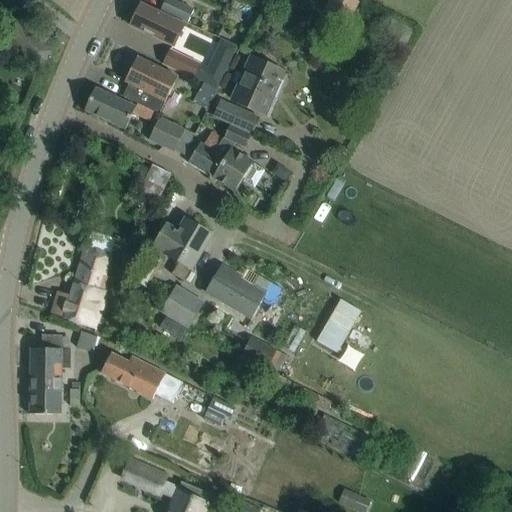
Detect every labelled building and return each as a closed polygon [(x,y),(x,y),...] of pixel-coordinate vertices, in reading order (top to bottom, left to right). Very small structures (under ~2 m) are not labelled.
[(0,0),(0,23),(13,6),(6,0),(0,0)] [(187,23),(193,10),(170,0),(163,0),(159,10),(187,23)] [(351,0),(341,0),(332,18),(346,25),(358,3),(351,0)] [(183,27),(158,14),(141,5),(130,26),(163,43),(164,43),(173,47),(183,27)] [(413,31),(391,20),(386,32),(400,39),(395,49),(403,53),(413,31)] [(33,62),(44,44),(29,35),(17,53),(30,62),(31,60),(33,62)] [(193,78),(199,64),(170,50),(163,64),(193,78)] [(124,83),(128,85),(122,97),(140,106),(159,115),(177,78),(166,72),(148,63),(137,58),(124,83)] [(277,70),(259,62),(250,58),(232,101),(264,115),(273,94),(268,92),(277,70)] [(200,80),(217,88),(223,73),(207,65),(200,80)] [(137,111),(96,92),(86,112),(127,132),(137,111)] [(214,117),(251,133),(257,119),(221,102),(214,117)] [(184,131),(159,119),(151,135),(165,141),(163,147),(174,152),(184,131)] [(223,141),(230,126),(229,126),(224,138),(223,138),(223,140),(212,133),(204,146),(200,143),(188,163),(212,178),(224,159),(215,153),(223,141)] [(212,178),(234,192),(241,182),(251,188),(263,169),(232,149),(234,144),(245,148),(251,136),(230,126),(223,141),(215,153),(224,159),(212,178)] [(143,181),(149,169),(138,163),(134,171),(136,178),(143,181)] [(277,165),(271,173),(284,182),(290,173),(277,165)] [(166,225),(156,243),(134,281),(147,288),(166,255),(179,262),(171,275),(183,282),(211,235),(185,220),(178,232),(166,225)] [(115,241),(91,233),(70,296),(58,292),(51,314),(70,320),(95,328),(109,284),(111,284),(113,279),(104,276),(115,241)] [(220,266),(210,283),(205,292),(252,319),(267,293),(266,292),(265,293),(248,283),(249,282),(220,266)] [(174,322),(190,295),(176,286),(160,313),(174,322)] [(190,295),(174,322),(188,330),(204,303),(190,295)] [(93,353),(97,338),(80,333),(76,349),(93,353)] [(241,354),(276,372),(285,357),(251,337),(241,354)] [(62,350),(63,338),(43,338),(43,349),(30,349),(29,414),(60,415),(61,369),(70,369),(70,350),(62,350)] [(111,354),(110,356),(101,374),(152,399),(155,395),(172,403),(182,384),(130,358),(128,363),(111,354)] [(237,387),(237,401),(250,402),(250,388),(237,387)] [(213,397),(208,408),(203,419),(219,427),(224,416),(229,419),(234,407),(213,397)] [(382,430),(376,441),(388,448),(394,436),(382,430)] [(167,475),(130,460),(122,478),(159,494),(159,493),(174,499),(168,511),(204,511),(208,504),(212,495),(181,482),(179,487),(164,481),(167,475)]
